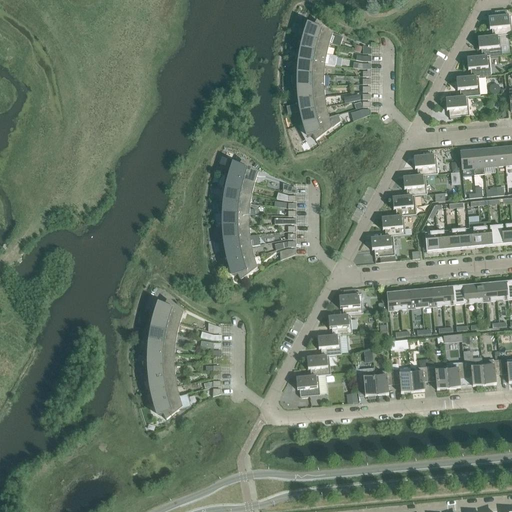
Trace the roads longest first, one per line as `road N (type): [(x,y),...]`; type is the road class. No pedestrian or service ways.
road 1 (tertiary): [(511,457),(253,475),(157,511)]
road 2 (tertiary): [(197,511),(302,488),(511,470)]
road 3 (residential): [(268,410),(303,419),(511,399)]
road 4 (residential): [(336,281),(511,264)]
road 5 (residential): [(414,133),(484,0)]
road 6 (residential): [(340,274),(409,142)]
road 7 (residential): [(268,410),(336,281)]
